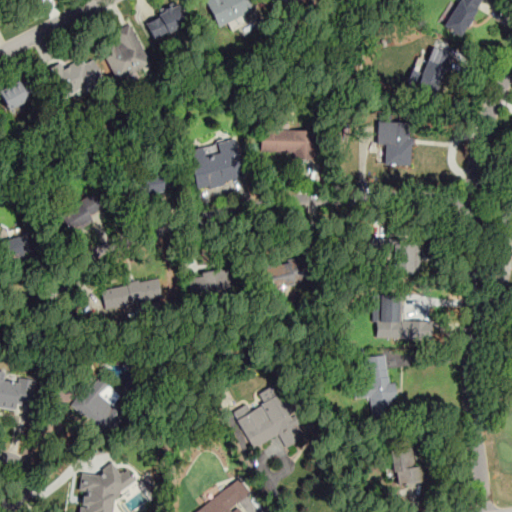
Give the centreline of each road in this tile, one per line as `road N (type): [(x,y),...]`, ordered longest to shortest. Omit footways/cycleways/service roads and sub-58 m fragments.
road 1 (residential): [(11,315),(104,248),(171,226),(294,200),(473,202)]
road 2 (residential): [(511,66),(478,150),(473,202),(471,402),(487,511)]
